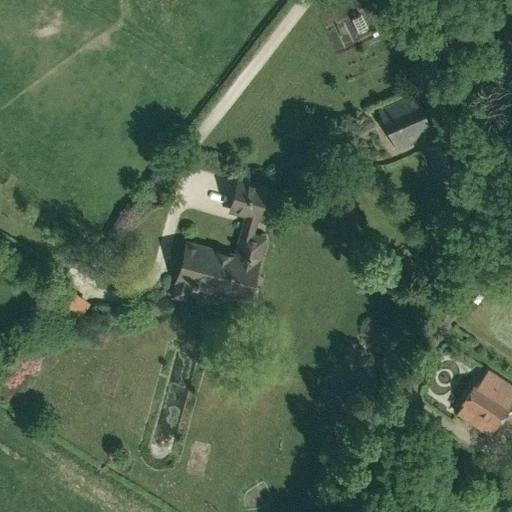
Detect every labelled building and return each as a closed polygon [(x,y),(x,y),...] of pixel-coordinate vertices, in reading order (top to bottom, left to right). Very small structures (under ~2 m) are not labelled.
[(356,0),(320,15),(334,49),(374,32),(360,0),(356,0)] [(396,149),(432,133),(415,94),(379,110),(396,149)] [(487,130),(493,143),(511,134),(506,122),(487,130)] [(448,138),(427,147),(441,180),(436,183),(441,195),(476,181),(471,167),(462,170),(448,138)] [(177,279),(175,279),(170,298),(185,301),(190,282),(247,298),(262,242),(252,239),(266,187),(238,180),(230,209),(247,214),(236,257),(186,244),(177,279)] [(91,300),(69,286),(54,309),(75,323),(91,300)] [(461,402),(463,403),(457,413),(490,434),(511,400),(511,397),(511,396),(511,385),(487,370),(482,378),(480,377),(474,386),(472,385),(461,402)]
